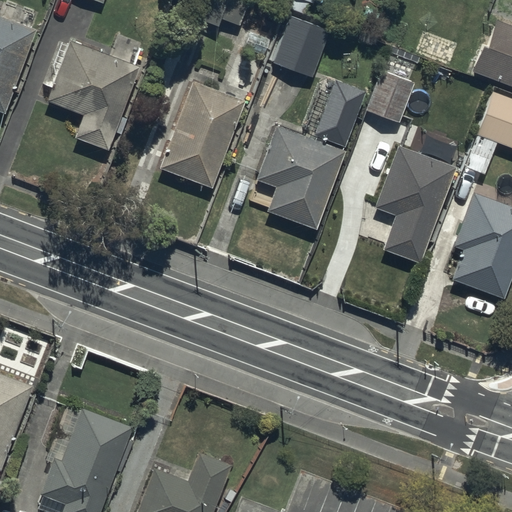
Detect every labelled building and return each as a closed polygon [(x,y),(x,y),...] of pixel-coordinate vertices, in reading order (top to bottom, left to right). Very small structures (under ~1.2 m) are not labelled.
[(249,0),(192,0),(186,14),(216,28),(220,20),(237,28),(249,0)] [(328,33),(287,18),(270,63),(311,78),(328,33)] [(35,33),(0,20),(0,115),(4,117),(35,33)] [(486,52),(482,51),(479,50),(470,74),(511,88),(511,28),(497,23),(486,52)] [(138,70),(69,45),(47,105),(80,117),(72,141),(107,154),(138,70)] [(412,86),(378,74),(363,113),(398,125),(412,86)] [(245,104),(191,83),(156,170),(210,192),(245,104)] [(364,94),(333,83),(313,138),(343,149),(364,94)] [(511,101),(492,93),(461,167),(483,176),(497,143),(511,148),(511,101)] [(345,153),(273,126),(253,182),(273,190),(264,215),(315,234),(345,153)] [(420,127),(410,153),(394,148),(373,208),(395,216),(381,253),(420,267),(455,170),(449,167),(459,141),(420,127)] [(511,274),(511,210),(470,194),(449,250),(460,254),(451,280),(502,300),(511,274)] [(0,472),(1,473),(30,388),(0,377),(0,472)] [(100,511),(131,428),(78,409),(59,464),(51,461),(37,497),(42,498),(37,511),(100,511)] [(185,482),(150,469),(134,511),(211,511),(228,468),(196,455),(185,482)]
